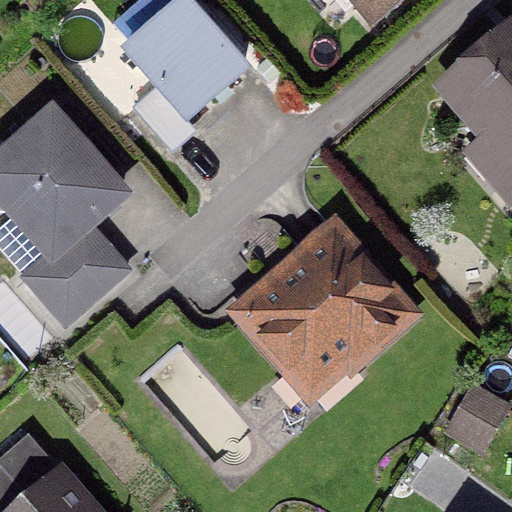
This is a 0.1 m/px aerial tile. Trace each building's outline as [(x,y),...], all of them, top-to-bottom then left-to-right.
[(345,0),(366,23),(392,0),(345,0)] [(122,57),(153,92),(130,113),(169,157),(192,137),(182,125),(238,75),(178,7),(122,57)] [(507,167),(511,162),(511,35),(510,37),(507,34),(441,92),(507,167)] [(21,283),(61,328),(121,275),(82,230),(115,201),(47,123),(12,154),(0,152),(0,214),(8,215),(47,260),(21,283)] [(234,318),(285,376),(305,398),(343,365),(347,369),(405,319),(330,234),(234,318)] [(84,511),(23,441),(0,460),(0,511),(84,511)]
